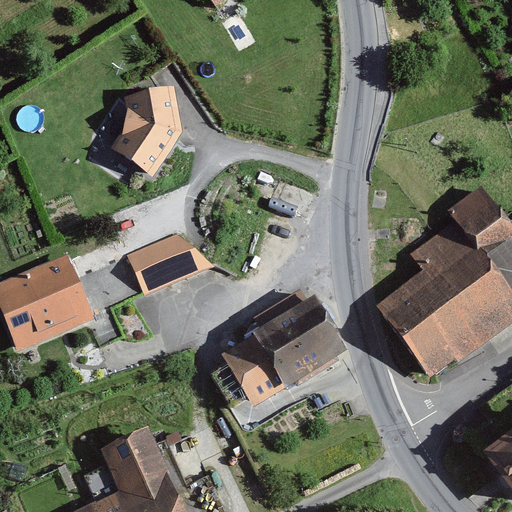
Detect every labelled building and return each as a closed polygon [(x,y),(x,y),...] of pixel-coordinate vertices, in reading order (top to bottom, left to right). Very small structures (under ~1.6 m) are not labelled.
[(210,0),(219,11),(234,0),(210,0)] [(129,128),(110,153),(155,186),(189,140),(182,88),(124,96),(129,128)] [(459,225),(415,255),(429,275),(382,307),(432,379),(511,324),(511,221),(487,185),(449,210),(459,225)] [(179,233),(128,253),(145,297),(220,270),(179,233)] [(72,260),(0,286),(0,304),(19,353),(97,324),(72,260)] [(315,301),(224,356),(256,409),(347,353),(315,301)] [(511,428),(486,448),(511,484),(511,428)] [(123,494),(80,511),(189,511),(155,430),(104,452),(123,494)]
